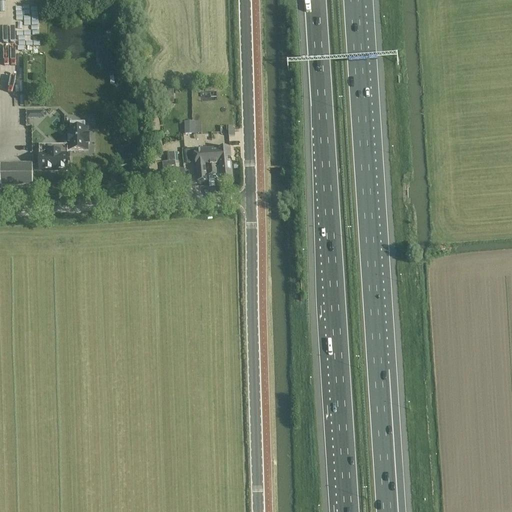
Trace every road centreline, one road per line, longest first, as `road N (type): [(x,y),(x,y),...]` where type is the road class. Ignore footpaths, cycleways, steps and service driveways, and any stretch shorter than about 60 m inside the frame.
road 1 (motorway): [(387,511),(353,0)]
road 2 (motorway): [(316,0),(348,511)]
road 3 (tertiary): [(257,511),(253,197)]
road 4 (unclassified): [(253,197),(0,216)]
road 5 (tertiary): [(253,197),(244,0)]
